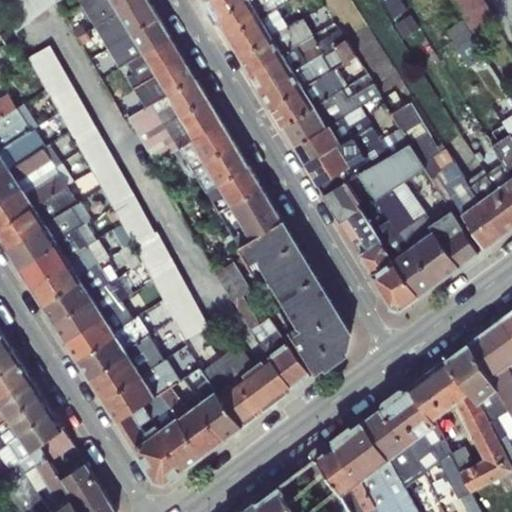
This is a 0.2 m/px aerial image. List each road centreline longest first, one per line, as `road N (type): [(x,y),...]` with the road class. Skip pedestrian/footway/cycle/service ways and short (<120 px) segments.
road 1 (residential): [(178,0),(393,359)]
road 2 (residential): [(152,511),(0,280)]
road 3 (secondary): [(393,359),(186,511)]
road 4 (secondary): [(511,272),(393,359)]
